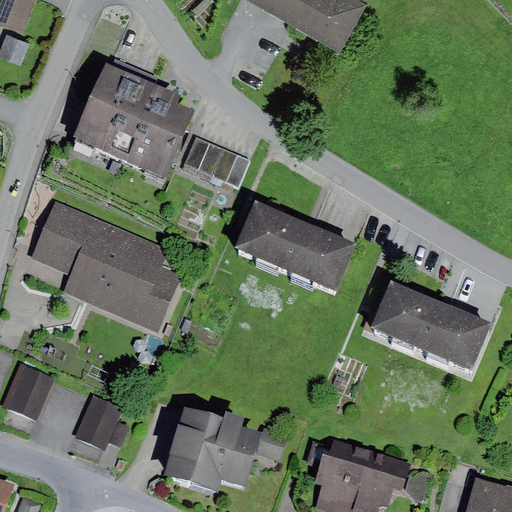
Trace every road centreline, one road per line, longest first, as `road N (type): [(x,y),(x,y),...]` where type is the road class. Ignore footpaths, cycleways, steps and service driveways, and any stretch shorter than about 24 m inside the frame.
road 1 (residential): [(511,273),(232,101),(198,73),(142,0)]
road 2 (residential): [(90,0),(36,123)]
